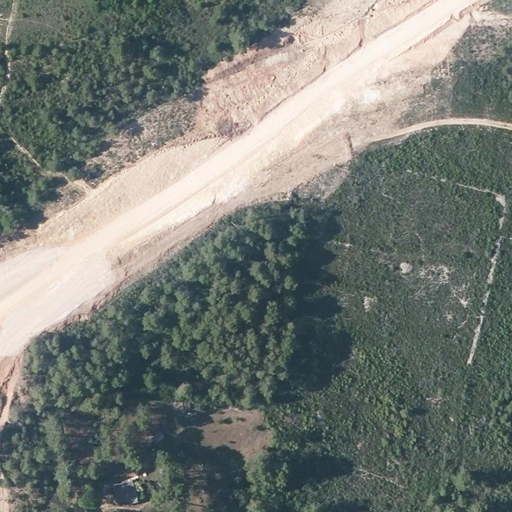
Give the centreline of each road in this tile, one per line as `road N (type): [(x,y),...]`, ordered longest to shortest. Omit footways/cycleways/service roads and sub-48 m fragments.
road 1 (track): [(511,125),(463,120),(300,148),(37,322),(0,431)]
road 2 (primary): [(460,0),(0,300)]
